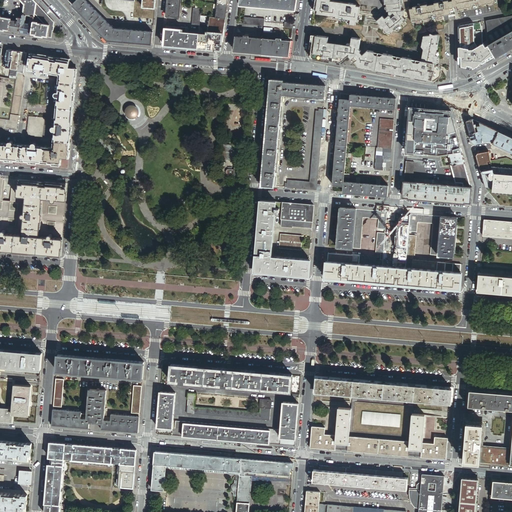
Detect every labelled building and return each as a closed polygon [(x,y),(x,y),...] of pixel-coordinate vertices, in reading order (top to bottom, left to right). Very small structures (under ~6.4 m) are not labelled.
[(19,0),(23,5),(22,14),(25,15),(30,16),(33,16),(34,14),(36,3),(32,0),(19,0)] [(151,40),(151,32),(114,29),(84,0),(78,0),(73,5),(76,9),(82,14),(91,23),(97,29),(102,35),(106,39),(108,41),(112,41),(118,42),(130,43),(137,44),(143,44),(148,45),(150,45),(151,40)] [(155,8),(155,0),(143,0),(143,7),(155,8)] [(168,0),(167,16),(180,17),(181,0),(168,0)] [(240,0),(240,5),(295,10),(296,0),(240,0)] [(316,0),(315,11),(318,11),(317,14),(333,17),(333,18),(340,19),(341,18),(344,18),(343,21),(351,22),(350,25),(356,26),(357,22),(359,22),(361,7),(357,6),(357,5),(331,1),(331,0),(316,0)] [(385,0),(386,4),(387,4),(387,12),(389,12),(390,15),(386,19),(383,16),(377,21),(381,25),(384,28),(389,34),(392,32),(393,33),(405,22),(404,21),(406,19),(403,16),(405,15),(404,10),(402,11),(402,3),(403,3),(402,0),(385,0)] [(452,0),(453,1),(449,1),(449,0),(444,1),(444,0),(443,0),(441,0),(441,1),(441,2),(438,3),(437,1),(434,2),(435,4),(428,6),(427,3),(424,4),(424,5),(421,6),(421,5),(420,5),(420,4),(419,4),(418,5),(418,6),(418,7),(413,7),(413,9),(410,9),(411,18),(412,20),(414,20),(415,22),(418,24),(421,23),(422,22),(421,20),(425,19),(425,21),(427,22),(430,21),(432,18),(432,16),(435,16),(436,17),(439,20),(442,19),(443,17),(443,16),(444,15),(448,15),(450,14),(452,12),(451,11),(455,10),(454,9),(454,7),(458,7),(458,8),(460,9),(467,8),(467,10),(469,11),(472,10),(474,7),(474,5),(478,4),(478,6),(481,8),(484,8),(485,6),(485,4),(488,4),(489,5),(490,6),(493,6),(495,2),(495,1),(497,0),(496,0),(452,0)] [(36,3),(34,14),(43,24),(49,25),(47,36),(43,36),(43,37),(51,38),(53,22),(36,3)] [(225,19),(227,5),(218,4),(216,18),(225,19)] [(404,10),(405,15),(403,16),(406,19),(411,18),(410,9),(409,7),(408,8),(406,9),(406,10),(404,10)] [(197,9),(196,8),(194,8),(192,25),(200,26),(200,24),(201,16),(202,9),(197,9)] [(22,14),(21,18),(19,33),(31,35),(33,21),(33,16),(30,16),(30,17),(29,24),(24,23),(25,17),(25,15),(22,14)] [(489,46),(511,31),(511,15),(486,21),(488,30),(487,30),(488,41),(489,46)] [(10,20),(10,19),(0,17),(0,29),(8,31),(10,20)] [(21,18),(17,17),(17,19),(18,19),(18,21),(12,20),(10,31),(19,33),(21,18)] [(223,33),(225,19),(216,18),(210,17),(208,29),(208,32),(223,33)] [(264,26),(264,22),(264,19),(244,17),(243,24),(264,26)] [(31,35),(43,37),(43,36),(47,36),(49,25),(43,24),(37,23),(37,22),(33,21),(31,35)] [(474,41),(474,23),(458,27),(460,63),(462,63),(462,66),(476,69),(496,58),(489,46),(488,41),(478,47),(474,41)] [(196,48),(198,48),(199,33),(190,33),(186,32),(181,32),(181,30),(166,28),(164,46),(170,46),(171,46),(175,46),(180,47),(185,47),(189,48),(190,48),(195,48),(196,48)] [(511,31),(489,46),(496,58),(511,48),(511,31)] [(220,50),(221,50),(223,33),(208,32),(208,34),(199,33),(198,48),(204,49),(210,49),(215,50),(220,50)] [(262,54),(263,39),(263,37),(236,35),(234,51),(236,52),(239,52),(241,52),(246,52),(254,53),(259,54),(262,54)] [(338,61),(337,63),(340,64),(350,55),(353,59),(359,54),(361,40),(352,38),(351,44),(348,44),(347,46),(328,44),(329,38),(312,35),(311,42),(313,42),(312,50),(311,56),(313,59),(330,62),(330,60),(338,61)] [(432,81),(435,81),(441,77),(442,71),(439,66),(437,66),(437,64),(434,63),(434,60),(436,59),(437,52),(440,36),(439,35),(424,37),(422,47),(424,50),(422,61),(419,63),(414,62),(412,59),(406,58),(405,61),(400,60),(395,59),(390,58),(391,55),(384,54),(381,56),(376,55),(374,52),(368,51),(362,56),(355,62),(360,68),(429,80),(432,81)] [(281,40),(263,39),(262,54),(273,55),(276,55),(284,56),(289,56),(291,41),(281,40)] [(20,52),(13,51),(12,56),(13,56),(17,57),(16,58),(15,60),(16,60),(19,61),(20,52)] [(18,70),(16,80),(11,115),(19,116),(25,77),(23,77),(27,53),(20,52),(19,61),(19,64),(18,70)] [(70,60),(31,54),(28,70),(39,71),(39,72),(39,73),(39,74),(40,74),(41,74),(42,74),(42,73),(42,72),(60,75),(58,93),(57,93),(56,93),(56,94),(56,95),(56,96),(57,96),(58,96),(55,127),(54,127),(53,128),(53,129),(53,130),(54,130),(55,130),(53,148),(36,146),(36,145),(36,144),(35,144),(35,143),(34,143),(33,144),(33,145),(33,146),(13,144),(13,142),(12,142),(11,141),(10,141),(10,142),(9,142),(9,144),(0,143),(0,159),(61,164),(61,157),(69,157),(77,68),(69,68),(70,60)] [(282,94),(325,98),(326,86),(319,85),(313,85),(308,84),(306,84),(283,82),(283,80),(273,80),(271,81),(262,184),(264,186),(274,187),(282,94)] [(325,100),(325,98),(282,94),(274,187),(276,187),(284,97),(325,100)] [(337,145),(347,146),(350,105),(395,109),(396,99),(341,94),(337,145)] [(138,116),(139,115),(139,114),(139,113),(139,111),(139,110),(138,109),(137,108),(136,107),(135,106),(133,106),(132,106),(130,106),(129,107),(128,107),(127,108),(126,110),(126,111),(126,112),(126,114),(126,115),(127,116),(128,118),(129,118),(130,119),(131,119),(133,119),(135,119),(136,118),(137,118),(138,116)] [(407,152),(413,152),(440,155),(449,153),(462,151),(451,111),(410,107),(406,152),(407,152)] [(317,190),(324,112),(316,111),(310,182),(288,180),(287,188),(317,190)] [(44,118),(29,117),(27,136),(42,137),(44,118)] [(18,122),(10,120),(0,119),(0,127),(17,129),(18,122)] [(392,149),(394,120),(380,119),(378,148),(392,149)] [(479,131),(476,121),(472,119),(467,121),(470,134),(479,131)] [(489,141),(493,143),(499,132),(476,121),(479,131),(470,134),(472,142),(475,143),(489,141)] [(511,152),(511,138),(499,132),(493,143),(511,152)] [(234,146),(222,145),(221,158),(233,159),(234,146)] [(344,183),(345,177),(348,178),(348,174),(345,174),(346,158),(349,158),(350,154),(346,154),(347,146),(337,145),(333,185),(344,186),(343,193),(388,197),(389,186),(379,186),(380,182),(376,182),(376,185),(359,184),(359,181),(356,181),(356,184),(344,183)] [(237,146),(235,170),(241,171),(243,146),(237,146)] [(390,171),(392,149),(378,148),(377,148),(375,170),(390,171)] [(449,153),(452,165),(464,163),(465,163),(462,151),(449,153)] [(491,161),(489,151),(477,153),(476,156),(481,171),(490,169),(488,161),(490,161),(491,161)] [(502,159),(504,166),(505,173),(505,176),(511,174),(511,161),(507,158),(502,159)] [(499,167),(498,160),(491,161),(492,169),(499,167)] [(406,161),(404,181),(412,182),(414,162),(406,161)] [(452,165),(450,165),(455,183),(462,183),(463,186),(471,187),(464,163),(452,165)] [(490,169),(491,173),(482,175),(483,177),(483,179),(484,181),(486,187),(489,188),(493,188),(493,191),(511,192),(511,174),(505,176),(505,173),(501,174),(501,175),(500,175),(499,168),(490,169)] [(234,172),(235,170),(229,169),(228,170),(226,173),(229,179),(234,176),(234,172)] [(0,249),(2,250),(11,250),(18,251),(24,251),(28,252),(42,253),(50,254),(56,254),(61,255),(62,238),(53,238),(53,237),(53,236),(52,235),(51,234),(50,235),(49,235),(48,236),(48,237),(39,236),(43,199),(51,199),(51,201),(51,202),(52,202),(53,203),(54,203),(55,202),(56,202),(56,201),(56,200),(66,201),(67,184),(20,180),(18,196),(26,197),(24,214),(23,214),(22,214),(21,215),(21,216),(21,217),(22,218),(23,218),(24,218),(22,235),(0,232),(0,249)] [(463,186),(460,186),(456,185),(456,186),(440,184),(436,184),(420,182),(416,182),(412,182),(404,181),(403,196),(409,197),(408,198),(464,203),(464,202),(470,202),(472,187),(471,187),(463,186)] [(276,208),(276,202),(260,201),(259,218),(258,229),(256,253),(254,271),(264,272),(277,273),(282,274),(289,274),(293,275),(303,275),(308,276),(309,260),(272,256),(275,212),(279,213),(280,211),(280,209),(276,208)] [(284,203),(283,211),(283,213),(281,227),(293,228),(293,227),(312,229),(314,206),(284,203)] [(353,248),(356,209),(340,208),(337,247),(353,248)] [(378,229),(385,229),(387,212),(356,209),(353,248),(361,249),(363,218),(379,219),(378,229)] [(385,229),(385,233),(382,266),(406,268),(407,259),(409,259),(410,256),(407,256),(409,235),(409,231),(411,214),(387,212),(385,229)] [(411,214),(409,231),(417,232),(418,222),(433,224),(430,255),(438,256),(441,216),(411,214)] [(454,257),(457,218),(441,216),(438,256),(454,257)] [(511,238),(511,222),(484,220),(483,236),(511,238)] [(382,266),(385,233),(377,233),(376,253),(381,254),(380,260),(377,259),(377,257),(360,255),(359,264),(382,266)] [(301,251),(302,236),(281,234),(280,249),(301,251)] [(407,256),(410,256),(415,256),(417,236),(409,235),(407,256)] [(360,255),(329,253),(328,261),(359,264),(360,255)] [(407,259),(406,268),(437,270),(437,262),(413,260),(413,263),(409,262),(409,259),(407,259)] [(406,268),(382,266),(359,264),(328,261),(327,278),(329,278),(338,279),(356,280),(364,281),(372,281),(379,282),(392,283),(409,285),(422,286),(429,286),(437,287),(447,288),(455,288),(459,289),(460,272),(445,271),(437,270),(406,268)] [(446,263),(437,262),(437,270),(445,271),(446,263)] [(445,271),(460,272),(461,264),(446,263),(445,271)] [(511,276),(480,274),(478,291),(511,293),(511,276)] [(0,366),(41,369),(42,354),(37,353),(22,352),(6,350),(0,349),(0,366)] [(58,355),(57,371),(143,378),(144,362),(141,362),(123,360),(98,358),(75,356),(61,355),(58,355)] [(291,392),(292,375),(278,374),(277,374),(248,371),(247,371),(218,368),(217,368),(189,366),(171,364),(170,381),(291,392)] [(315,392),(451,403),(452,389),(316,377),(315,392)] [(64,380),(56,379),(55,387),(63,388),(64,380)] [(13,410),(13,414),(29,415),(31,387),(15,385),(13,410)] [(132,414),(140,414),(142,386),(134,386),(132,414)] [(55,387),(53,407),(62,407),(63,388),(55,387)] [(99,390),(97,390),(90,389),(88,419),(88,421),(90,421),(102,422),(104,422),(104,421),(106,391),(99,390)] [(511,394),(469,390),(468,407),(511,410),(511,440),(511,449),(510,465),(511,465),(511,394)] [(176,393),(160,392),(157,427),(173,428),(176,393)] [(195,407),(196,399),(188,399),(187,414),(262,420),(262,413),(260,412),(195,407)] [(260,407),(270,408),(271,408),(271,400),(260,399),(260,407)] [(280,438),(296,439),(299,404),(283,402),(280,438)] [(270,408),(260,407),(260,412),(262,413),(262,420),(269,421),(270,408)] [(13,410),(0,408),(0,421),(12,422),(13,414),(13,410)] [(446,459),(448,438),(435,437),(434,444),(423,443),(425,415),(412,414),(410,442),(349,437),(351,409),(339,408),(336,436),(324,435),(325,428),(312,427),(311,448),(446,459)] [(52,426),(89,429),(90,421),(88,421),(88,419),(81,419),(82,412),(53,409),(52,426)] [(401,415),(363,412),(362,424),(400,427),(401,415)] [(138,433),(139,416),(111,414),(111,421),(104,421),(104,422),(102,422),(102,428),(101,430),(138,433)] [(464,461),(479,463),(481,446),(483,423),(467,422),(464,461)] [(184,424),(183,437),(221,440),(269,444),(270,431),(184,424)] [(0,457),(1,458),(3,458),(7,458),(11,459),(24,460),(31,460),(32,444),(27,443),(27,444),(8,442),(3,441),(0,441),(0,457)] [(122,487),(133,488),(137,450),(50,442),(49,458),(61,459),(61,456),(64,456),(65,456),(120,461),(121,461),(124,461),(122,487)] [(481,446),(479,463),(510,465),(511,449),(481,446)] [(164,491),(166,468),(236,474),(235,478),(232,478),(232,481),(234,481),(234,483),(231,486),(231,490),(233,493),(233,496),(238,497),(236,511),(248,511),(252,476),(290,479),(291,467),(293,468),(294,463),(245,459),(155,451),(152,490),(164,491)] [(49,464),(45,504),(60,505),(60,504),(64,465),(49,464)] [(409,474),(314,466),(313,482),(407,490),(409,474)] [(19,484),(31,485),(32,472),(21,471),(19,484)] [(416,488),(410,488),(410,489),(418,490),(419,483),(422,482),(422,474),(419,474),(419,480),(416,481),(416,488)] [(422,474),(422,482),(444,484),(445,476),(422,474)] [(476,511),(479,479),(462,478),(459,511),(476,511)] [(511,481),(494,480),(492,497),(511,498),(511,481)] [(441,511),(444,484),(422,482),(421,490),(419,508),(418,511),(441,511)] [(416,508),(419,508),(421,490),(418,490),(410,489),(409,492),(410,495),(410,497),(411,501),(413,505),(416,508)] [(0,509),(26,511),(28,495),(23,495),(20,495),(7,494),(4,494),(4,493),(2,493),(0,492),(0,509)] [(304,511),(317,511),(318,504),(319,493),(307,492),(304,511)]
